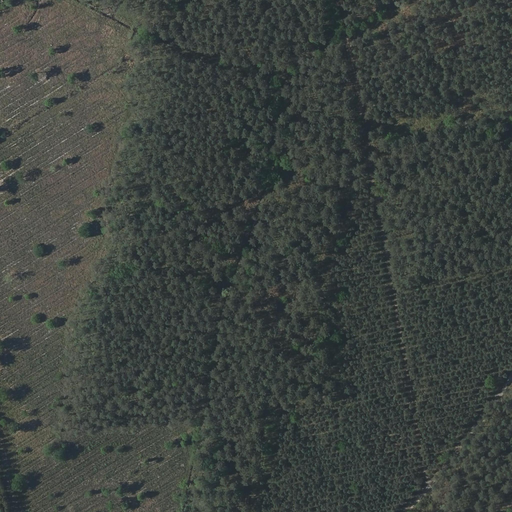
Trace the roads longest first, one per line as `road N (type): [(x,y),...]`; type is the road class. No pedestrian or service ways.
road 1 (track): [(428,489),(344,0)]
road 2 (track): [(408,511),(511,381)]
